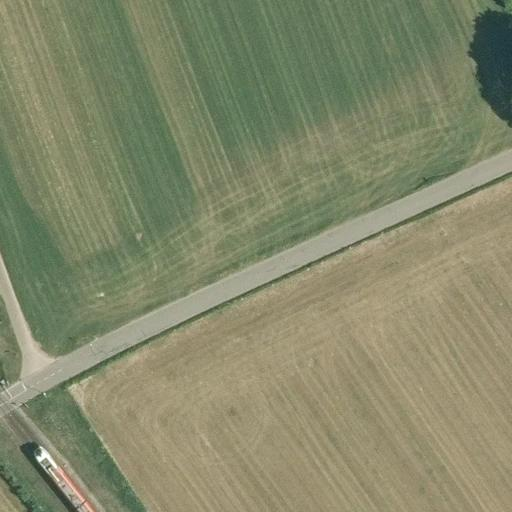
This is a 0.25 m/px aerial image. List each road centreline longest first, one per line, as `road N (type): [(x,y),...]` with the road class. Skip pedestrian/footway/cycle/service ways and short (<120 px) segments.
road 1 (unclassified): [(511,163),(41,381)]
road 2 (unclassified): [(41,381),(0,265)]
